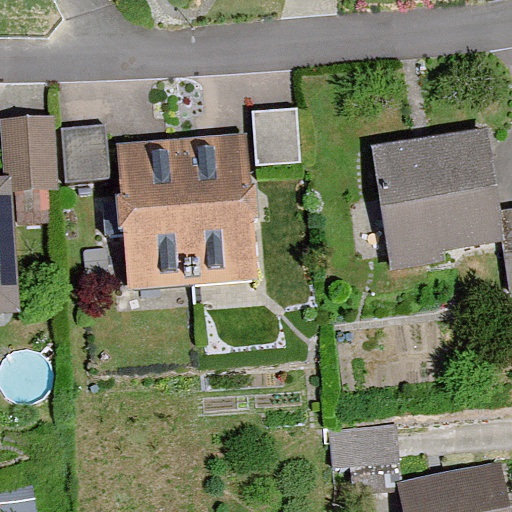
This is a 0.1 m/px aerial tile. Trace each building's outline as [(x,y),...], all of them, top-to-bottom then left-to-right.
[(303,168),(300,114),(253,116),(256,171),(303,168)] [(0,124),(0,143),(2,186),(0,186),(0,324),(20,323),(13,199),(58,196),(54,122),(0,124)] [(111,183),(107,128),(62,131),(66,187),(111,183)] [(501,253),(488,137),(374,149),(386,265),(501,253)] [(184,147),(190,296),(255,293),(249,144),(184,147)] [(125,299),(190,296),(184,147),(119,149),(125,299)] [(509,295),(511,294),(511,214),(499,216),(509,295)] [(383,489),(386,511),(497,511),(491,463),(391,477),(387,423),(312,429),(318,494),(383,489)]
